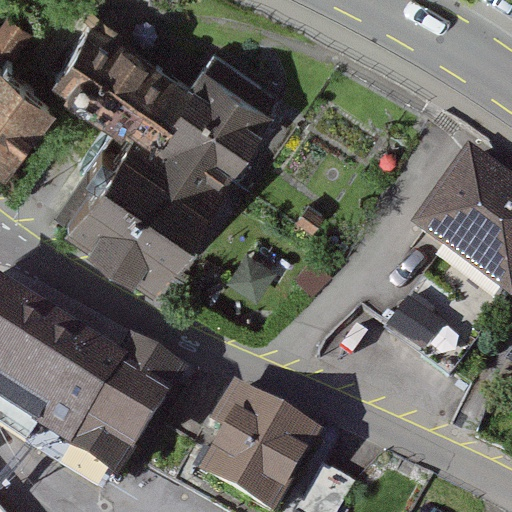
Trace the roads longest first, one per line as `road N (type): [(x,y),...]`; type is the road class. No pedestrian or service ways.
road 1 (residential): [(511,491),(177,337),(0,228)]
road 2 (secondary): [(368,0),(510,79)]
